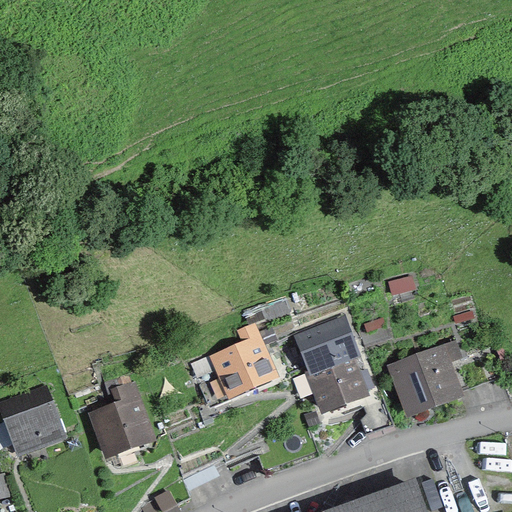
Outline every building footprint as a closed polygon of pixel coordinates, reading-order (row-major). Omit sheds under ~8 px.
[(313,329),(319,343),(353,328),(347,315),(313,329)] [(245,344),(204,358),(218,396),(258,381),(245,344)] [(433,352),(387,367),(403,416),(449,401),(433,352)] [(337,354),(300,366),(315,411),(352,399),(337,354)] [(37,395),(0,407),(0,432),(7,454),(51,439),(37,395)] [(126,403),(81,416),(93,459),(138,447),(126,403)] [(415,511),(407,487),(339,511),(415,511)]
